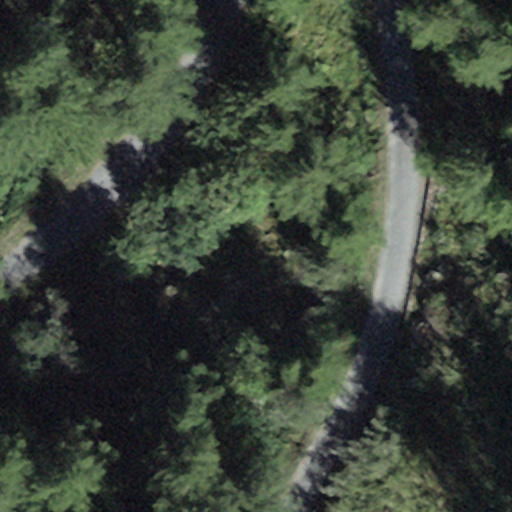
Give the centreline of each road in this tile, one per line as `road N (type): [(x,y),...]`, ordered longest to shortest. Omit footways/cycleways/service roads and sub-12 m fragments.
road 1 (unclassified): [(296,511),(367,385),(407,183),(389,0)]
road 2 (unclassified): [(229,0),(183,91),(112,180),(0,296)]
